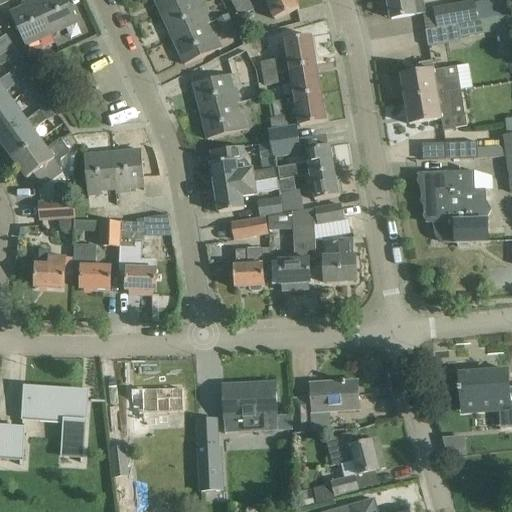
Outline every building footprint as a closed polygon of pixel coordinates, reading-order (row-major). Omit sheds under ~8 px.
[(52,36),(35,0),(33,0),(9,11),(26,48),(52,36)] [(66,0),(35,0),(52,36),(64,30),(63,27),(75,22),(76,24),(78,24),(66,0)] [(193,0),(154,0),(161,15),(193,0)] [(206,25),(194,0),(193,0),(161,15),(173,40),(206,25)] [(254,11),(248,0),(234,6),(240,18),(254,11)] [(298,9),(294,0),(266,0),(275,20),(280,18),(299,10),(299,8),(298,9)] [(391,20),(424,15),(421,0),(387,0),(389,5),(384,6),(386,19),(391,18),(391,20)] [(479,22),(475,3),(434,10),(437,28),(462,24),(467,23),(467,24),(479,22)] [(218,20),(224,33),(234,28),(228,15),(218,20)] [(467,23),(462,24),(465,39),(511,30),(511,15),(479,22),(467,24),(467,23)] [(465,39),(462,24),(437,28),(437,30),(426,32),(428,48),(461,42),(460,39),(465,39)] [(206,25),(173,40),(179,55),(182,54),(187,64),(184,65),(185,66),(221,50),(215,36),(212,38),(206,25)] [(0,57),(14,48),(6,36),(0,40),(0,57)] [(285,42),(290,71),(316,66),(311,39),(312,39),(312,37),(285,42)] [(261,63),(263,75),(278,73),(277,61),(261,63)] [(433,63),(420,65),(417,68),(418,74),(401,77),(405,102),(461,92),(461,91),(473,89),(469,66),(434,72),(433,63)] [(32,75),(25,64),(15,71),(22,81),(32,75)] [(316,66),(290,71),(295,99),(321,95),(316,66)] [(278,73),(263,75),(265,86),(264,86),(264,88),(280,86),(278,73)] [(217,109),(237,104),(239,103),(236,90),(234,90),(230,76),(193,86),(200,113),(217,109)] [(0,111),(13,102),(0,84),(0,111)] [(465,116),(461,92),(405,102),(409,126),(465,116)] [(44,94),(34,101),(41,111),(51,104),(44,94)] [(325,122),(321,95),(295,99),(300,128),(326,123),(326,121),(325,122)] [(0,140),(27,121),(13,102),(0,111),(0,140)] [(0,142),(13,161),(41,141),(34,131),(47,122),(58,114),(51,104),(41,111),(40,112),(41,112),(27,122),(27,121),(0,140),(0,142)] [(200,113),(204,129),(207,128),(210,139),(207,140),(207,141),(246,131),(243,117),(241,118),(237,104),(217,109),(200,113)] [(268,132),(270,145),(298,140),(295,127),(288,128),(286,118),(271,121),(273,131),(268,132)] [(47,149),(41,141),(13,161),(27,180),(33,176),(42,188),(63,173),(55,163),(69,153),(69,151),(78,145),(70,134),(61,141),(60,140),(47,149)] [(270,145),(273,159),(300,154),(298,140),(270,145)] [(508,157),(507,149),(477,150),(477,143),(444,145),(444,161),(453,161),(478,160),(508,157)] [(294,179),(310,177),(335,172),(330,147),(306,151),(308,164),(277,170),(279,182),(293,180),(294,179)] [(209,153),(215,190),(277,180),(275,171),(253,174),(245,161),(246,161),(244,149),(222,151),(209,153)] [(113,154),(116,192),(116,194),(130,193),(130,190),(143,189),(144,192),(145,192),(141,152),(113,154)] [(102,193),(116,192),(113,154),(84,157),(88,197),(102,196),(102,193)] [(339,198),(335,172),(310,177),(315,202),(339,198)] [(476,194),(475,173),(418,175),(418,178),(417,183),(420,188),(422,198),(420,203),(423,207),(424,213),(422,218),(426,222),(426,225),(434,224),(435,235),(436,237),(437,239),(438,241),(440,242),(443,244),(446,245),(455,244),(455,245),(457,245),(458,250),(470,249),(471,245),(488,244),(487,218),(491,211),(487,204),(487,193),(476,194)] [(294,179),(293,180),(279,182),(278,182),(282,207),(284,207),(285,215),(286,215),(293,214),(304,212),(300,191),(296,192),(294,179)] [(278,190),(277,180),(215,190),(219,214),(239,211),(244,211),(242,196),(278,190)] [(282,215),(280,200),(258,203),(260,218),(282,215)] [(74,220),(73,202),(39,204),(40,222),(74,220)] [(343,220),(340,206),(314,211),(315,234),(323,233),(323,225),(341,222),(343,237),(353,236),(350,219),(343,220)] [(316,246),(315,234),(314,210),(293,214),(295,262),(279,263),(280,287),(281,287),(282,294),(301,293),(300,286),(310,285),(309,261),(316,261),(316,246)] [(120,229),(119,249),(120,249),(120,248),(134,248),(134,244),(142,244),(144,244),(144,237),(172,238),(170,227),(168,216),(136,221),(136,225),(120,224),(120,229)] [(269,237),(266,219),(231,225),(235,242),(269,237)] [(75,223),(75,232),(99,233),(99,248),(119,249),(120,229),(120,224),(75,223)] [(354,242),(354,241),(340,242),(341,259),(324,259),(325,285),(327,285),(327,284),(355,283),(357,283),(355,258),(354,258),(354,242)] [(119,249),(118,270),(127,270),(127,272),(126,292),(139,292),(139,297),(153,298),(153,293),(156,293),(157,271),(157,262),(142,262),(142,257),(142,255),(142,244),(134,244),(134,248),(120,248),(120,249),(119,249)] [(74,260),(73,271),(81,271),(81,290),(110,291),(111,269),(96,268),(97,247),(74,246),(74,260)] [(260,292),(262,290),(262,288),(264,288),(262,250),(236,252),(237,267),(234,267),(235,289),(250,288),(250,291),(252,293),(260,292)] [(73,278),(73,271),(74,260),(50,259),(51,251),(39,251),(39,266),(36,266),(35,288),(65,289),(65,276),(72,277),(72,278),(73,278)] [(460,390),(459,390),(459,395),(461,394),(462,410),(463,410),(481,409),(511,406),(511,389),(509,389),(508,379),(495,380),(494,372),(478,373),(478,372),(459,373),(460,388),(460,390)] [(357,383),(355,383),(355,384),(345,384),(345,383),(342,384),(327,385),(327,384),(311,385),(312,399),(294,400),(297,434),(323,433),(322,414),(359,411),(357,383)] [(276,419),(277,419),(276,385),(248,387),(248,390),(223,391),(224,421),(241,420),(242,434),(277,433),(276,419)] [(25,389),(23,425),(24,425),(25,419),(32,420),(39,420),(39,412),(65,414),(62,457),(64,457),(64,456),(81,458),(81,464),(83,464),(87,400),(85,400),(85,401),(79,400),(80,394),(80,392),(78,392),(78,393),(27,389),(25,389)] [(184,414),(183,390),(131,392),(132,430),(147,430),(147,415),(184,414)] [(218,450),(217,447),(216,420),(197,421),(199,450),(200,450),(201,493),(219,492),(218,450)] [(0,458),(20,460),(20,466),(22,466),(24,430),(22,430),(22,431),(0,428),(0,458)] [(352,448),(349,434),(329,439),(326,440),(333,467),(354,462),(358,477),(386,470),(382,454),(376,455),(373,443),(352,448)] [(125,448),(112,450),(111,450),(115,478),(129,476),(125,448)] [(358,492),(355,477),(331,483),(332,486),(313,491),(316,504),(336,499),(336,498),(358,492)] [(400,511),(372,511),(370,502),(334,511),(409,511),(409,510),(400,511)]
